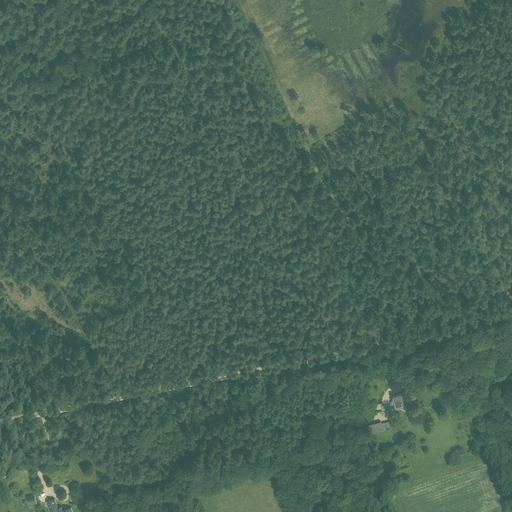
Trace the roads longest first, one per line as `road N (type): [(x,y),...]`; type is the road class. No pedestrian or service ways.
road 1 (track): [(484,325),(0,421)]
road 2 (track): [(346,355),(146,0)]
road 3 (track): [(353,511),(358,423),(180,472),(196,511)]
road 4 (unclassified): [(511,471),(486,387),(511,333)]
